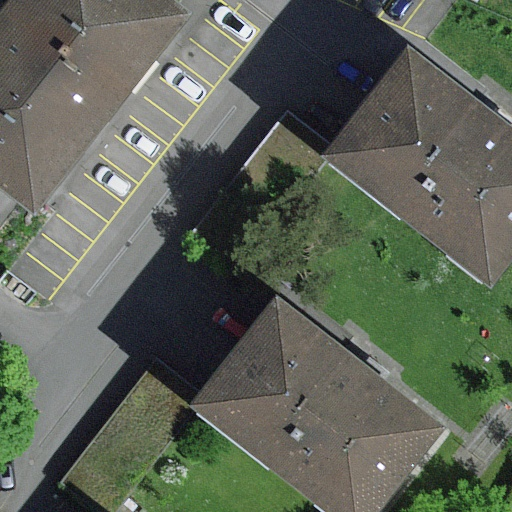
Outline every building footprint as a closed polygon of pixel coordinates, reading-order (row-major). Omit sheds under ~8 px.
[(12,0),(0,16),(0,168),(43,201),(198,0),(12,0)] [(511,260),(511,126),(405,45),(323,151),(494,283),(511,260)] [(330,139),(288,107),(192,231),(234,263),(330,139)] [(376,511),(445,424),(281,297),(196,405),(333,511),(376,511)] [(110,511),(201,391),(156,358),(65,481),(105,511),(110,511)]
